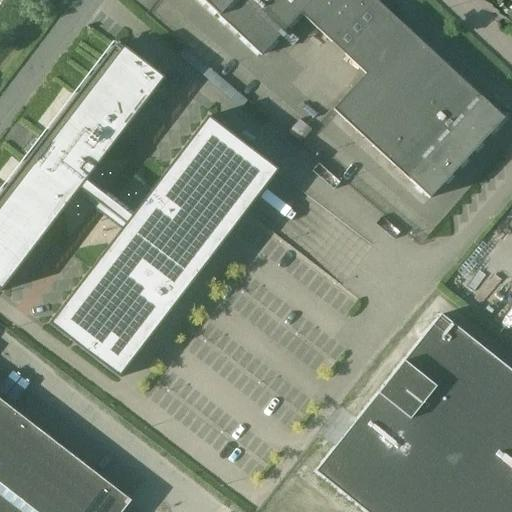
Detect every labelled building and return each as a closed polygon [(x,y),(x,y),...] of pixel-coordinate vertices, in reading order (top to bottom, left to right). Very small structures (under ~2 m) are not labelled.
[(199,0),(260,56),(274,42),(300,14),(344,55),(385,11),(373,0),(199,0)] [(332,110),(429,199),(492,132),(491,132),(503,120),(491,109),(385,11),(344,55),(365,75),(332,110)] [(27,158),(0,194),(0,292),(28,256),(39,242),(79,190),(124,225),(131,217),(85,182),(124,131),(135,117),(161,82),(164,79),(156,73),(125,49),(123,52),(114,46),(41,141),(40,141),(41,142),(38,146),(31,141),(25,149),(31,154),(28,158),(27,158)] [(124,225),(48,325),(118,379),(231,232),(243,216),(278,171),(207,117),(131,217),(124,225)] [(315,472),(364,511),(511,511),(511,373),(440,316),(315,472)] [(0,511),(122,511),(130,502),(0,400),(0,511)]
